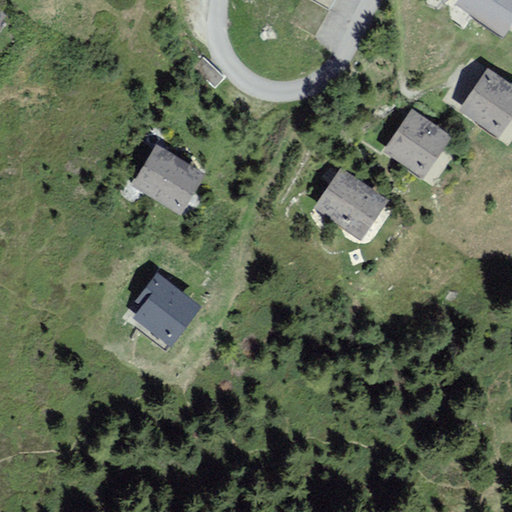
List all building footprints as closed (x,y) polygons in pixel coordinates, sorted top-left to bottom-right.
[(511,25),(511,0),(459,0),(455,7),(502,39),(511,25)] [(511,121),(511,89),(488,73),(460,114),(498,141),(511,121)] [(450,141),(409,114),(382,155),(423,182),(450,141)] [(201,175),(154,149),(131,190),(178,217),(201,175)] [(387,202),(340,173),(313,215),(360,245),(387,202)] [(202,310),(155,276),(133,305),(141,311),(132,323),(171,352),(202,310)]
